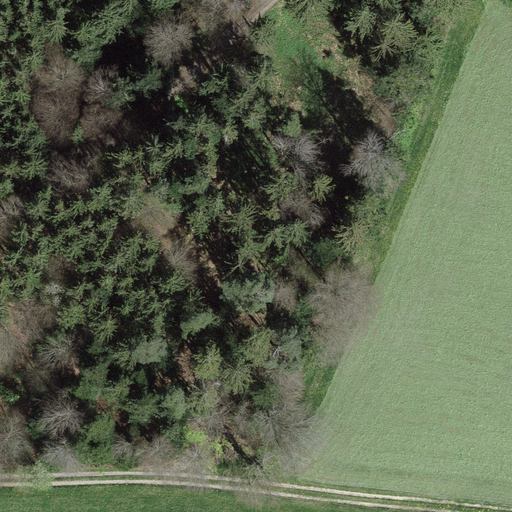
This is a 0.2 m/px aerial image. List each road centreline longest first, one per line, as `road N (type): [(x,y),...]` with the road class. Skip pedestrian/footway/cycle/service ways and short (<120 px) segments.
road 1 (track): [(0,479),(181,476),(484,511)]
road 2 (track): [(0,226),(217,57),(273,0)]
